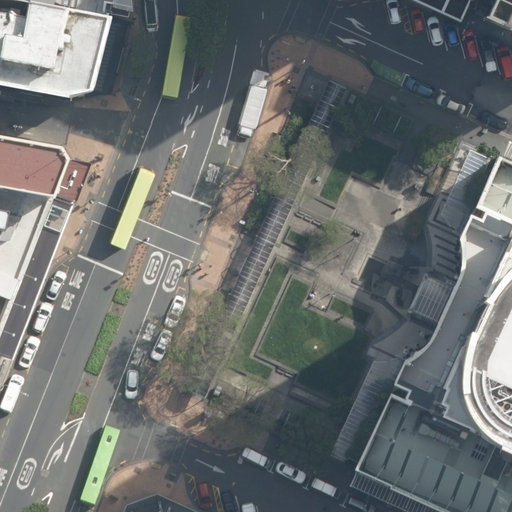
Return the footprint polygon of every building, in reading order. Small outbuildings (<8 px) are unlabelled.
[(0,0),(0,15),(30,22),(34,2),(114,19),(116,0),(0,0)] [(511,0),(472,0),(469,7),(495,20),(492,26),(511,35),(511,0)] [(114,19),(34,2),(30,22),(0,15),(0,88),(77,104),(78,101),(102,97),(122,21),(114,19)] [(330,79),(319,103),(258,239),(233,293),(204,359),(187,396),(198,401),(205,404),(209,395),(211,390),(214,385),(219,372),(223,365),(273,254),(275,249),(294,207),(299,197),(303,187),(332,124),(345,93),(348,87),(340,84),(330,79)] [(0,189),(52,199),(68,205),(72,207),(76,208),(77,204),(91,168),(83,165),(77,163),(67,159),(60,147),(0,135),(0,189)] [(511,161),(493,153),(471,200),(511,218),(511,161)] [(0,358),(7,361),(11,363),(61,236),(60,235),(68,215),(69,216),(72,207),(68,205),(52,199),(0,189),(0,358)] [(511,218),(471,200),(454,238),(457,246),(457,261),(452,277),(441,302),(427,331),(419,344),(410,352),(399,359),(383,393),(482,438),(480,442),(511,456),(511,218)] [(0,390),(11,363),(7,361),(0,358),(0,390)] [(482,438),(383,393),(349,469),(443,511),(511,511),(511,456),(480,442),(482,438)]
